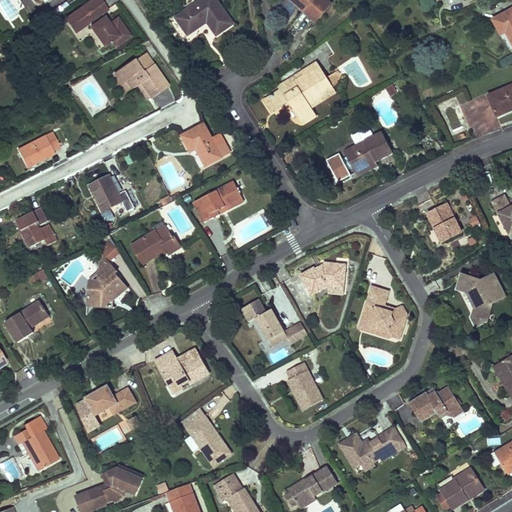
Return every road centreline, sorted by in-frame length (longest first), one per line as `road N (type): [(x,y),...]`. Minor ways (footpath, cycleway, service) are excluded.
road 1 (residential): [(186,304),(271,429),(301,434),(411,367),(421,337),(429,304),(367,204)]
road 2 (residential): [(130,0),(186,76),(188,107),(0,203)]
road 3 (residential): [(263,0),(273,60),(223,89),(317,230)]
road 4 (residential): [(186,304),(0,411)]
road 5 (residential): [(511,136),(367,204)]
road 6 (residential): [(317,230),(186,304)]
